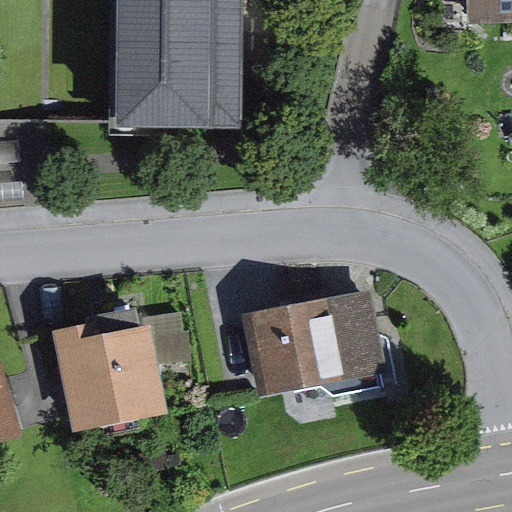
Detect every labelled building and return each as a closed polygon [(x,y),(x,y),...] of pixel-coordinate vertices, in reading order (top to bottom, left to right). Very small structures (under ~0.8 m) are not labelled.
[(126,0),(124,134),(253,136),(254,0),(126,0)] [(511,0),(469,0),(469,22),(511,22),(511,0)] [(408,378),(389,284),(259,309),(277,403),(408,378)] [(6,314),(0,314),(0,438),(35,430),(6,314)] [(101,321),(66,329),(90,432),(189,409),(169,322),(104,337),(101,321)]
